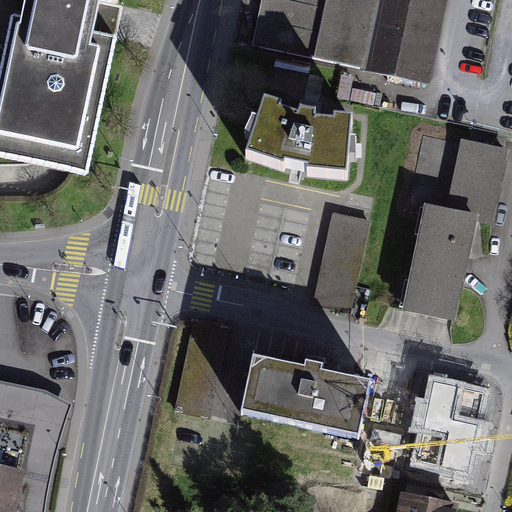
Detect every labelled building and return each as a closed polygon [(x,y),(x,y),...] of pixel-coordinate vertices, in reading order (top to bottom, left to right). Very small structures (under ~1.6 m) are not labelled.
[(121,0),(12,0),(0,69),(0,157),(89,174),(121,0)] [(265,0),(254,46),(315,61),(329,0),(265,0)] [(448,0),(329,0),(315,61),(429,88),(448,0)] [(319,119),(270,108),(247,156),(292,173),(349,180),(354,125),(323,128),(319,119)] [(507,157),(462,149),(450,214),(419,208),(399,313),(454,324),(472,229),(492,233),(507,157)] [(373,230),(333,221),(313,312),(353,321),(373,230)] [(305,378),(257,368),(247,421),(360,443),(370,395),(322,386),(324,376),(306,372),(305,378)] [(75,402),(0,382),(0,511),(46,511),(52,475),(75,402)] [(432,421),(420,419),(412,464),(471,475),(484,405),(437,397),(432,421)] [(453,511),(399,500),(396,511),(453,511)]
